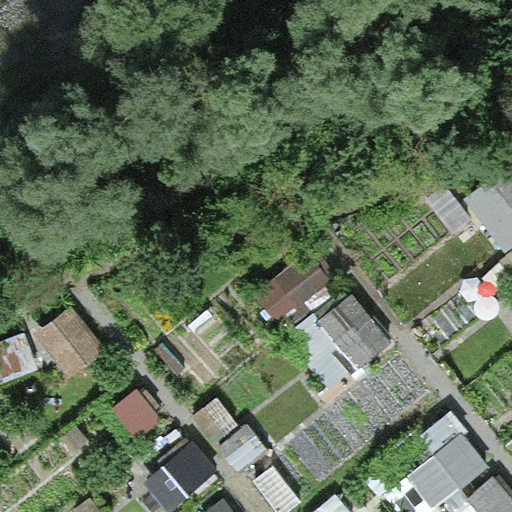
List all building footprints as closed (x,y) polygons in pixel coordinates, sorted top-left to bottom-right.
[(511,248),(511,139),(457,190),(511,248)] [(311,253),(282,277),(310,313),(340,289),(311,253)] [(293,332),(335,389),(396,344),(354,287),(293,332)] [(419,432),(435,459),(390,484),(405,511),(450,511),(454,510),(447,496),(493,470),(460,409),(419,432)] [(456,511),(511,511),(511,486),(497,467),(450,504),(456,511)]
